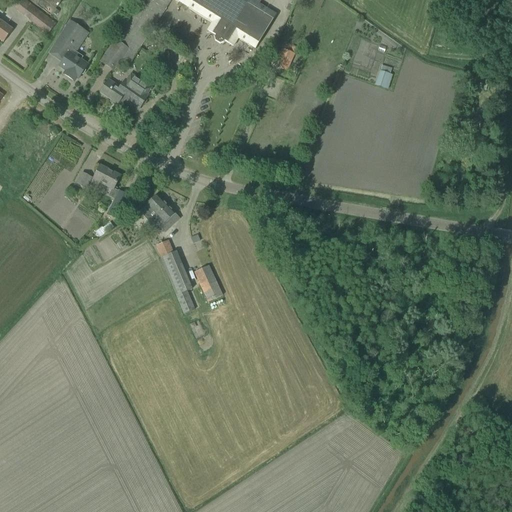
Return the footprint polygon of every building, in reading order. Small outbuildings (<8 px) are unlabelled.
[(48,34),(56,24),(25,0),(23,0),(16,9),(48,34)] [(62,0),(42,0),(56,10),(62,0)] [(104,55),(100,61),(113,70),(120,61),(127,66),(152,29),(170,2),(167,0),(174,0),(212,23),(209,28),(217,33),(215,37),(216,40),(218,40),(220,41),(220,43),(224,42),(226,39),(235,44),(238,39),(255,50),(260,41),(276,15),(259,5),(251,0),(141,0),(114,41),(116,42),(105,57),(104,55)] [(0,41),(3,43),(12,31),(0,21),(0,41)] [(76,53),(89,34),(73,23),(57,47),(68,54),(59,67),(66,71),(64,75),(74,82),(76,79),(77,79),(83,71),(86,66),(80,62),(83,57),(76,53)] [(287,71),(294,55),(293,54),(296,47),(285,42),(282,50),(283,51),(277,67),(287,71)] [(125,80),(119,88),(108,81),(100,92),(112,101),(111,102),(117,106),(118,104),(121,106),(125,101),(138,110),(148,96),(147,96),(152,88),(130,73),(125,80)] [(99,183),(112,190),(120,177),(100,166),(92,182),(98,186),(99,183)] [(91,178),(83,174),(77,186),(85,190),(91,178)] [(117,191),(106,214),(118,221),(129,198),(117,191)] [(139,212),(144,216),(149,223),(150,225),(157,233),(161,229),(167,235),(174,229),(172,227),(180,219),(156,195),(139,212)] [(193,290),(177,252),(174,254),(168,241),(156,247),(161,259),(160,259),(173,290),(172,291),(183,315),(194,311),(190,303),(191,303),(186,293),(193,290)] [(223,296),(209,266),(194,273),(208,303),(223,296)] [(195,338),(203,334),(198,321),(189,325),(195,338)]
